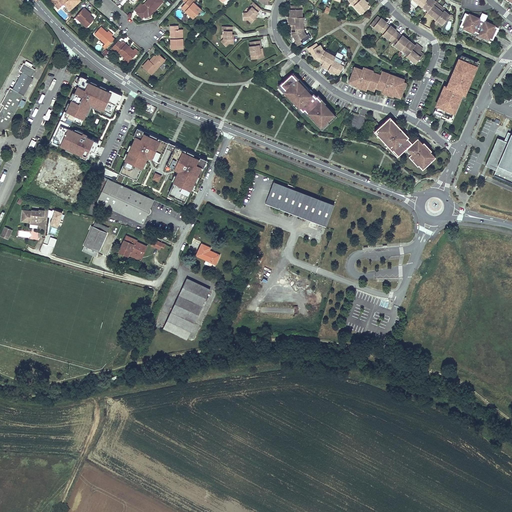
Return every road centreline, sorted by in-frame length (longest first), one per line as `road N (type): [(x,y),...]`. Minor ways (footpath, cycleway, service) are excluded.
road 1 (residential): [(280,0),(276,26),(291,55),(333,90),(409,116)]
road 2 (tertiary): [(230,128),(408,197)]
road 3 (residential): [(160,285),(230,128)]
road 4 (residential): [(382,0),(436,47),(409,116)]
road 5 (tertiary): [(34,0),(76,44),(138,88)]
